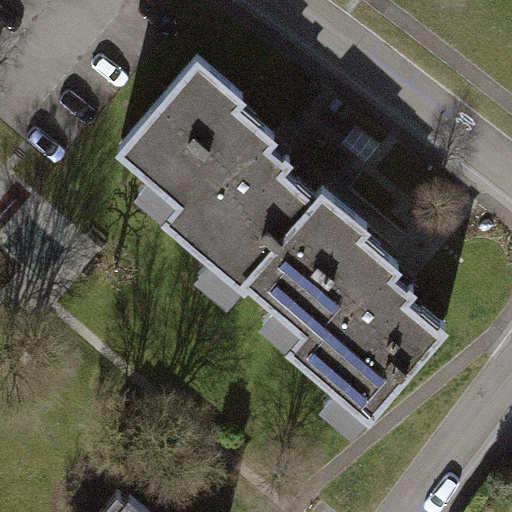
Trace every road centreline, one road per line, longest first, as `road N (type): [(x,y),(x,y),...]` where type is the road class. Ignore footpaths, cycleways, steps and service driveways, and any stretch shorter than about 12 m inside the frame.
road 1 (residential): [(294,0),(511,163)]
road 2 (residential): [(414,511),(511,380)]
